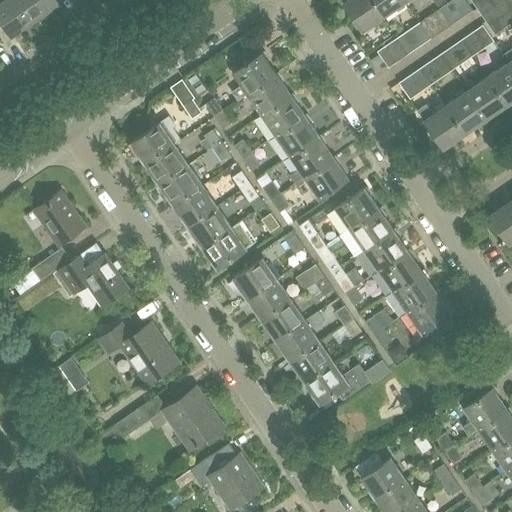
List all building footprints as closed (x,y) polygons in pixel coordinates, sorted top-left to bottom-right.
[(0,0),(0,16),(12,35),(34,19),(20,0),(0,0)] [(20,0),(34,19),(58,3),(56,0),(20,0)] [(382,15),(371,0),(344,0),(342,1),(361,29),(382,15)] [(402,0),(371,0),(382,15),(403,1),(402,0)] [(439,6),(450,23),(471,9),(464,0),(447,0),(446,1),(439,6)] [(479,0),(473,4),(480,13),(499,0),(479,0)] [(511,0),(499,0),(480,13),(487,24),(511,6),(511,0)] [(439,6),(417,21),(429,38),(450,23),(439,6)] [(511,6),(487,24),(494,34),(511,21),(511,6)] [(417,21),(396,35),(408,53),(429,38),(417,21)] [(481,23),(460,38),(472,54),(493,40),(481,23)] [(396,35),(376,49),(388,67),(408,53),(396,35)] [(460,38),(439,52),(451,69),(472,54),(460,38)] [(231,71),(246,93),(276,72),(261,50),(231,71)] [(439,52),(418,67),(429,84),(451,69),(439,52)] [(511,68),(507,61),(486,75),(506,104),(511,99),(511,68)] [(418,67),(398,81),(409,98),(429,84),(418,67)] [(246,93),(260,113),(290,92),(276,72),(246,93)] [(486,75),(465,90),(485,119),(506,104),(486,75)] [(485,119),(465,90),(444,105),(452,116),(464,133),(485,119)] [(260,113),(275,134),(304,113),(290,92),(260,113)] [(214,97),(205,103),(213,116),(223,109),(214,97)] [(182,105),(191,118),(201,111),(192,98),(182,105)] [(426,102),(416,109),(443,147),(464,133),(452,116),(444,105),(433,112),(426,102)] [(223,109),(213,116),(222,128),(231,122),(223,109)] [(304,113),(275,134),(289,155),(319,135),(304,113)] [(167,115),(129,140),(145,162),(174,143),(179,139),(171,128),(174,125),(167,115)] [(212,128),(203,134),(211,147),(221,140),(212,128)] [(299,169),(288,176),(293,182),(303,175),(333,155),(319,135),(289,155),(299,169)] [(243,138),(233,145),(242,157),(251,150),(243,138)] [(221,140),(211,147),(220,160),(230,153),(221,140)] [(145,163),(159,183),(188,163),(174,143),(145,163)] [(251,150),(242,157),(250,170),(260,163),(251,150)] [(303,175),(318,197),(348,177),(333,155),(303,175)] [(159,183),(173,204),(202,184),(188,163),(159,183)] [(241,169),(231,176),(240,189),(250,182),(241,169)] [(271,180),(261,186),(270,198),(280,192),(271,180)] [(250,182),(240,189),(249,201),(258,195),(250,182)] [(188,225),(217,205),(202,184),(173,204),(188,225)] [(334,207),(348,227),(378,206),(364,185),(334,207)] [(33,208),(58,244),(86,224),(61,189),(33,208)] [(280,192),(270,198),(279,211),(289,205),(280,192)] [(511,239),(511,199),(511,198),(489,214),(508,242),(511,239)] [(231,225),(217,205),(188,225),(202,245),(231,225)] [(378,206),(348,227),(337,234),(352,255),(362,248),(393,227),(378,206)] [(260,218),(269,231),(280,225),(270,211),(260,218)] [(231,225),(202,246),(217,267),(256,241),(241,219),(231,225)] [(362,248),(377,269),(407,247),(393,227),(362,248)] [(317,231),(307,238),(315,249),(325,243),(317,231)] [(285,240),(294,253),(304,246),(295,233),(285,240)] [(325,243),(315,249),(325,263),(334,256),(325,243)] [(377,269),(391,289),(421,268),(407,247),(377,269)] [(20,293),(32,284),(39,279),(69,259),(61,248),(12,281),(20,293)] [(69,259),(39,279),(45,288),(59,279),(70,293),(86,282),(101,304),(127,286),(104,253),(85,266),(77,254),(69,259)] [(232,276),(247,297),(276,277),(261,256),(232,276)] [(315,262),(306,270),(314,282),(324,275),(315,262)] [(391,289),(406,311),(436,289),(421,268),(391,289)] [(345,272),(336,279),(344,291),(354,285),(345,272)] [(324,275),(314,282),(323,294),(333,288),(324,275)] [(247,297),(262,319),(290,299),(276,277),(247,297)] [(354,285),(344,291),(353,304),(363,298),(354,285)] [(436,289),(406,311),(422,333),(452,311),(436,289)] [(290,299),(262,319),(276,339),(304,319),(290,299)] [(344,304),(335,311),(343,323),(352,316),(344,304)] [(316,311),(304,319),(276,339),(290,359),(319,339),(310,327),(321,319),(316,311)] [(374,314),(365,321),(373,333),(383,327),(374,314)] [(352,316),(343,323),(352,336),(362,330),(352,316)] [(110,350),(119,343),(131,334),(121,320),(99,335),(110,350)] [(131,334),(119,343),(146,382),(178,360),(151,321),(131,334)] [(383,327),(373,333),(382,346),(391,339),(383,327)] [(290,359),(305,381),(334,361),(319,339),(290,359)] [(388,352),(396,363),(407,356),(399,344),(388,352)] [(76,398),(92,387),(70,358),(55,369),(76,398)] [(386,360),(376,370),(385,380),(396,371),(386,360)] [(334,361),(305,381),(320,402),(338,389),(344,398),(371,379),(360,362),(343,374),(334,361)] [(162,409),(150,418),(157,427),(168,419),(189,449),(224,425),(196,385),(165,406),(162,409)] [(462,405),(477,427),(506,407),(492,385),(462,405)] [(157,394),(114,423),(123,436),(150,418),(162,409),(165,406),(157,394)] [(477,427),(491,449),(511,434),(511,415),(506,407),(477,427)] [(445,431),(435,438),(444,450),(453,444),(445,431)] [(413,439),(422,452),(432,446),(423,433),(413,439)] [(511,434),(491,449),(506,470),(511,465),(511,434)] [(453,444),(444,450),(452,463),(462,456),(453,444)] [(211,454),(175,479),(181,487),(196,477),(202,485),(209,480),(230,509),(264,485),(240,450),(218,465),(211,454)] [(360,475),(375,498),(404,477),(389,455),(361,475),(360,475)] [(443,463),(434,469),(443,482),(452,475),(443,463)] [(473,473),(464,479),(473,492),(482,486),(473,473)] [(452,475),(443,482),(451,494),(461,488),(452,475)] [(375,498),(384,511),(398,511),(419,498),(404,477),(375,498)] [(482,486),(473,492),(481,504),(491,498),(482,486)] [(398,511),(428,511),(419,498),(398,511)]
